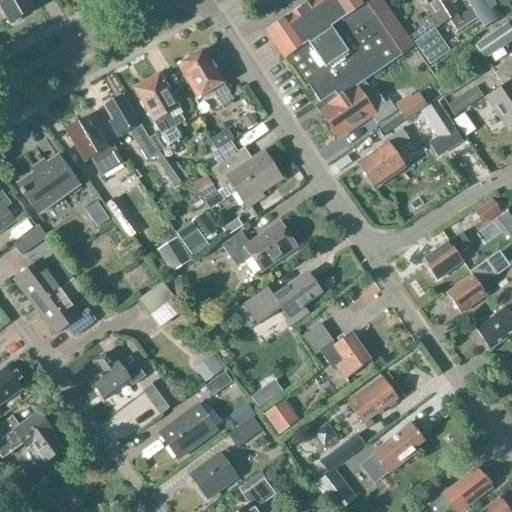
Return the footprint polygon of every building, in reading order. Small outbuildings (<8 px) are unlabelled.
[(0,0),(0,5),(11,25),(35,10),(29,0),(0,0)] [(375,16),(364,0),(327,0),(329,2),(320,9),(314,0),(267,33),(306,90),(309,88),(320,104),(334,94),(338,99),(356,87),(357,87),(374,76),(414,49),(386,9),(375,16)] [(421,0),(438,27),(449,20),(456,33),(477,20),(482,29),(502,17),(492,0),(421,0)] [(511,41),(511,31),(506,23),(475,45),(485,60),(511,41)] [(430,66),(445,55),(429,32),(413,43),(430,66)] [(183,66),(180,67),(200,99),(212,91),(222,108),(235,100),(206,52),(193,60),(190,58),(183,62),(183,66)] [(511,57),(492,71),(503,88),(487,99),(510,132),(511,130),(511,57)] [(487,60),(444,88),(450,97),(482,75),(481,73),(491,67),(487,60)] [(135,90),(162,136),(163,136),(168,144),(171,145),(181,139),(182,136),(177,127),(186,122),(181,114),(182,114),(160,76),(135,90)] [(334,94),(320,104),(323,109),(320,111),(338,138),(370,116),(377,125),(396,112),(386,97),(381,100),(377,94),(374,97),(364,82),(374,76),(357,87),(356,87),(338,99),(334,94)] [(476,87),(453,102),(460,114),(484,98),(476,87)] [(416,97),(414,94),(397,106),(407,120),(428,105),(420,94),(416,97)] [(125,102),(123,97),(105,107),(113,122),(111,123),(119,138),(130,132),(148,164),(155,159),(174,188),(186,180),(165,149),(164,150),(156,135),(149,139),(140,125),(142,124),(128,100),(125,102)] [(437,104),(422,114),(439,139),(434,142),(443,156),(463,142),(437,104)] [(71,129),(68,131),(88,164),(94,161),(104,178),(125,166),(114,147),(109,150),(91,118),(81,124),(79,123),(72,126),(71,129)] [(385,142),(387,145),(357,166),(366,178),(365,182),(368,186),(372,187),(374,189),(404,169),(394,155),(410,144),(401,131),(385,142)] [(219,165),(237,153),(230,143),(212,155),(219,165)] [(237,153),(219,165),(210,171),(216,181),(211,184),(206,176),(192,185),(203,202),(215,195),(216,196),(219,194),(232,185),(248,208),(263,198),(261,194),(281,180),(263,154),(245,166),(237,153)] [(60,157),(19,186),(40,215),(67,196),(70,200),(83,191),(60,157)] [(13,205),(0,188),(0,235),(15,223),(6,211),(13,205)] [(215,195),(203,202),(208,210),(223,201),(219,194),(216,196),(215,195)] [(138,231),(116,199),(107,205),(129,237),(138,231)] [(481,226),(500,213),(491,200),(472,213),(481,226)] [(216,232),(203,214),(192,222),(204,240),(216,232)] [(280,225),(249,247),(240,234),(220,248),(236,270),(251,259),(261,273),(296,248),(280,225)] [(45,241),(38,231),(14,247),(22,258),(45,241)] [(461,233),(423,261),(437,281),(462,264),(455,252),(468,243),(461,233)] [(158,252),(171,272),(189,261),(177,240),(158,252)] [(472,277),(446,295),(460,315),(486,297),(479,287),(495,275),(496,277),(510,267),(499,251),(468,273),(472,277)] [(14,281),(34,309),(60,290),(73,279),(61,263),(48,273),(40,262),(14,281)] [(286,289),(274,298),(268,289),(237,311),(251,331),(281,310),(287,318),(286,324),(289,328),(288,329),(289,330),(309,316),(303,307),(321,294),(307,275),(286,290),(286,289)] [(187,277),(173,279),(175,295),(189,293),(187,277)] [(73,279),(60,290),(34,309),(55,336),(65,329),(72,339),(95,323),(87,311),(80,316),(68,301),(82,291),(73,279)] [(164,285),(141,303),(152,318),(175,300),(164,285)] [(489,351),(511,334),(511,319),(509,316),(511,314),(511,295),(480,319),(483,323),(475,329),(481,339),(480,342),(484,348),(488,348),(489,351)] [(319,352),(321,355),(332,371),(336,368),(345,380),(369,362),(351,336),(335,347),(333,344),(334,343),(321,322),(301,335),(314,356),(319,352)] [(89,382),(104,402),(129,383),(132,387),(146,377),(136,365),(125,373),(117,362),(113,365),(105,354),(94,363),(102,373),(89,382)] [(5,369),(0,372),(0,405),(21,391),(5,369)] [(234,383),(227,373),(207,388),(214,397),(234,383)] [(396,400),(382,380),(348,404),(362,423),(368,419),(369,419),(396,400)] [(177,404),(161,381),(144,394),(161,416),(177,404)] [(260,392),(252,398),(259,409),(268,403),(260,392)] [(297,419),(285,402),(265,415),(278,433),(297,419)] [(197,406),(159,435),(178,460),(216,432),(197,406)] [(26,449),(31,445),(44,463),(62,449),(49,432),(51,430),(38,414),(20,428),(12,417),(0,426),(0,455),(3,459),(22,444),(26,449)] [(252,419),(229,436),(237,448),(260,431),(252,419)] [(372,457),(360,467),(361,469),(375,485),(417,453),(414,450),(424,442),(410,425),(371,456),(372,457)] [(364,446),(356,435),(320,462),(328,473),(364,446)] [(189,477),(207,500),(237,479),(230,470),(237,465),(227,451),(220,456),(219,455),(189,477)] [(491,489),(476,470),(451,489),(452,489),(432,504),(438,511),(446,511),(451,508),(453,511),(460,511),(466,508),(491,489)] [(249,505),(239,511),(253,511),(254,511),(275,496),(263,481),(243,496),(249,505)] [(508,511),(499,499),(481,511),(508,511)]
